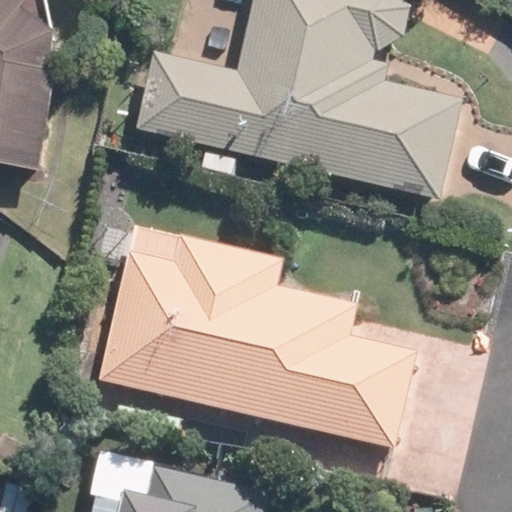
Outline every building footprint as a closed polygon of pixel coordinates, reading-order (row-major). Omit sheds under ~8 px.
[(0,0),(0,141),(9,143),(5,164),(49,172),(68,72),(61,70),(68,33),(35,9),(39,0),(0,0)] [(153,126),(456,197),(480,97),(401,79),(405,61),(388,58),(390,51),(419,33),(424,5),(420,0),(272,0),(256,72),(170,53),(153,126)] [(295,283),(301,258),(197,232),(194,240),(152,228),(117,374),(411,445),(433,350),(367,334),(376,300),(295,283)] [(279,511),(285,488),(172,464),(167,485),(160,483),(158,498),(140,493),(135,511),(279,511)] [(21,482),(12,511),(43,511),(49,489),(21,482)]
